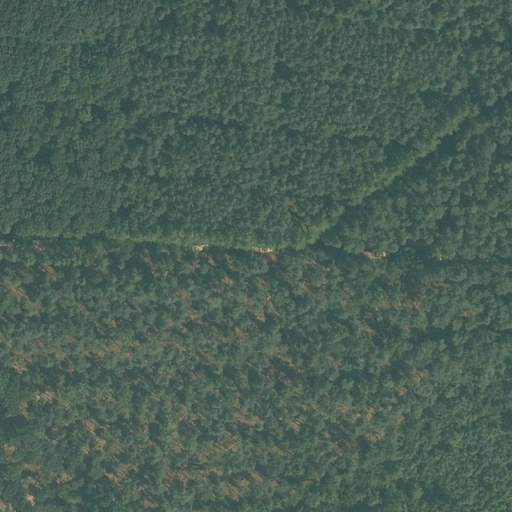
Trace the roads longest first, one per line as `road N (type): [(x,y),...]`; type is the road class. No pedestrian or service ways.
road 1 (unclassified): [(511,253),(0,231)]
road 2 (track): [(511,83),(294,244)]
